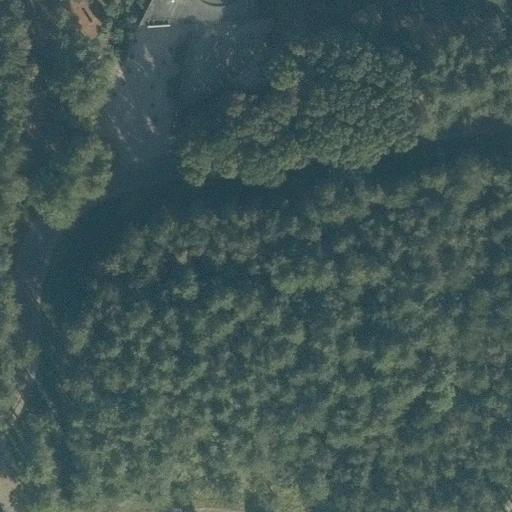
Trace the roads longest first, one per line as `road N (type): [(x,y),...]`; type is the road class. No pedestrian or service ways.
road 1 (unclassified): [(511,113),(144,171)]
road 2 (unclassified): [(0,413),(21,363),(31,243),(84,191),(144,171)]
